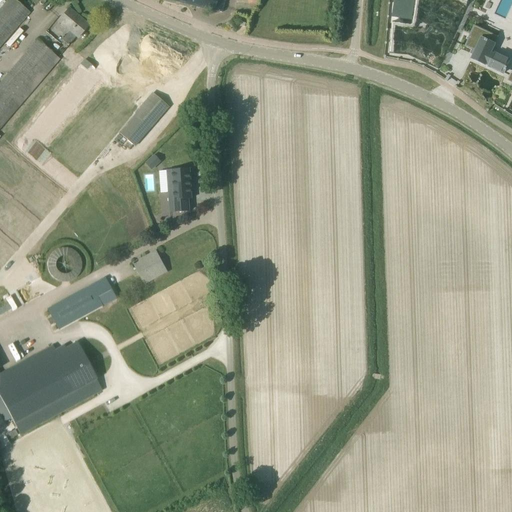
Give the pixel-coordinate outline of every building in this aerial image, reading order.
[(0,46),(30,12),(15,0),(8,0),(0,9),(0,46)] [(172,0),(222,12),(224,0),(172,0)] [(402,0),(394,0),(394,10),(403,10),(402,0)] [(78,38),(88,25),(68,9),(58,21),(70,31),(62,40),(68,46),(76,36),(78,38)] [(475,52),(472,59),(503,73),(509,60),(491,52),(497,37),(474,26),(464,47),(475,52)] [(0,83),(0,128),(59,59),(37,40),(0,83)] [(0,271),(119,134),(134,147),(168,108),(152,94),(140,108),(122,93),(85,60),(0,158),(0,271)] [(192,198),(190,169),(172,170),(173,192),(169,193),(170,212),(171,212),(170,211),(174,210),(175,212),(189,211),(188,199),(192,198)] [(51,281),(80,279),(79,249),(49,250),(51,281)] [(155,267),(148,255),(133,263),(133,265),(134,264),(145,284),(167,272),(162,263),(155,267)] [(91,286),(47,309),(59,331),(103,307),(91,286)] [(0,396),(20,434),(61,412),(102,390),(76,342),(0,383),(0,396)]
